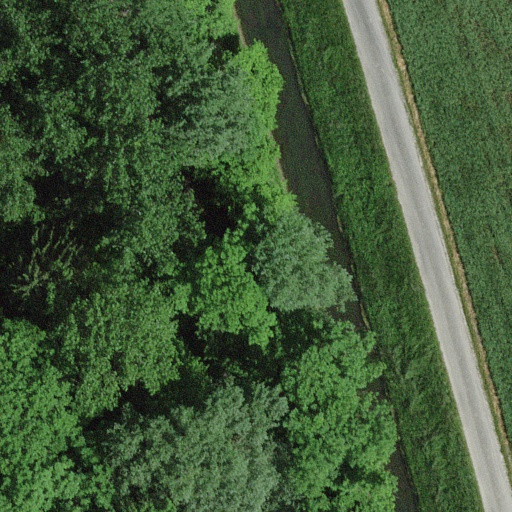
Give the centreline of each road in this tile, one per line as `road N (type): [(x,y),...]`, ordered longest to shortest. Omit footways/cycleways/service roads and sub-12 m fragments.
road 1 (unclassified): [(356,0),(504,511)]
road 2 (track): [(250,511),(213,390),(142,45),(123,0)]
